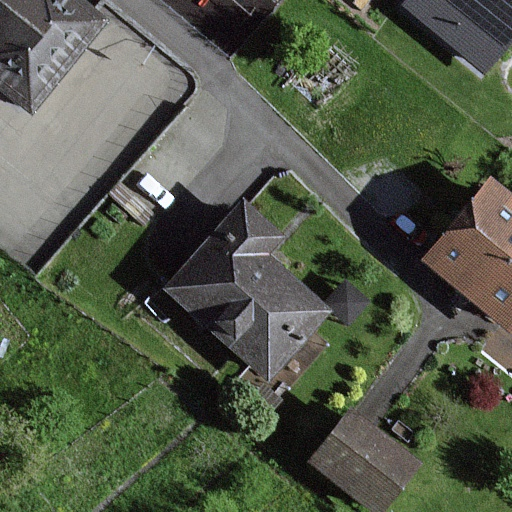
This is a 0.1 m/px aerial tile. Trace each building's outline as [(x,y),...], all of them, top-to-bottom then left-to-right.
[(0,0),(0,96),(26,118),(102,25),(70,0),(0,0)] [(511,0),(413,0),(409,5),(481,64),(511,27),(511,0)] [(511,203),(485,182),(421,261),(507,330),(511,323),(511,203)] [(239,201),(164,291),(265,388),(328,314),(269,255),(283,239),(239,201)] [(382,511),(418,464),(347,410),(306,464),(369,511),(382,511)]
